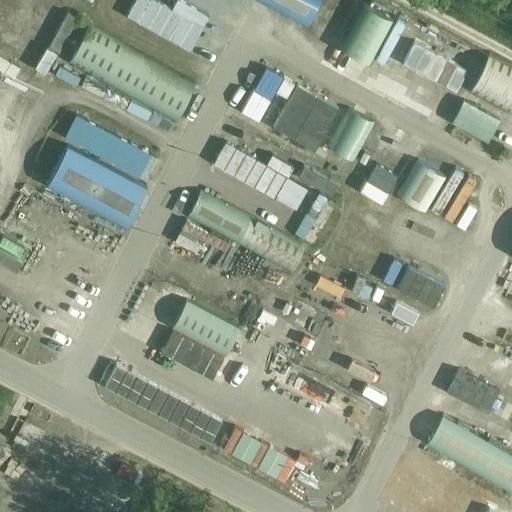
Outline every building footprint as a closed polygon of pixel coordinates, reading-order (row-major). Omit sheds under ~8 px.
[(135,0),(127,15),(189,50),(202,26),(156,0),(135,0)] [(261,0),(278,9),(307,24),(319,0),(261,0)] [(350,15),(352,0),(338,0),(337,13),(350,15)] [(364,2),(340,46),(367,61),(391,17),(364,2)] [(11,22),(4,37),(42,55),(49,40),(11,22)] [(71,68),(177,124),(197,85),(91,29),(71,68)] [(482,63),(493,39),(481,34),(470,58),(482,63)] [(468,92),(511,115),(511,63),(489,51),(468,92)] [(297,86),(275,127),(315,148),(337,108),(297,86)] [(434,111),(488,141),(500,119),(446,90),(434,111)] [(328,146),(355,160),(375,121),(349,107),(328,146)] [(152,150),(88,117),(77,137),(141,171),(152,150)] [(395,170),(410,133),(397,128),(382,165),(395,170)] [(225,142),(214,163),(254,184),(296,208),(307,187),(285,175),(291,165),(271,154),(265,164),(225,142)] [(67,144),(47,183),(126,224),(146,186),(67,144)] [(424,210),(445,174),(418,159),(398,194),(424,210)] [(325,228),(345,186),(333,180),(313,222),(325,228)] [(290,272),(304,245),(200,189),(187,216),(290,272)] [(99,242),(99,258),(120,258),(119,241),(99,242)] [(397,288),(433,306),(444,285),(408,266),(397,288)] [(172,327),(225,354),(240,325),(188,296),(172,327)] [(396,301),(391,311),(412,322),(417,312),(396,301)] [(300,335),(321,346),(338,315),(317,304),(300,335)] [(172,330),(160,352),(212,379),(223,357),(172,330)] [(289,358),(279,381),(301,390),(311,367),(289,358)] [(116,363),(104,385),(210,441),(222,420),(116,363)] [(446,390),(488,411),(499,390),(458,368),(446,390)] [(425,443),(511,492),(511,453),(442,414),(425,443)]
